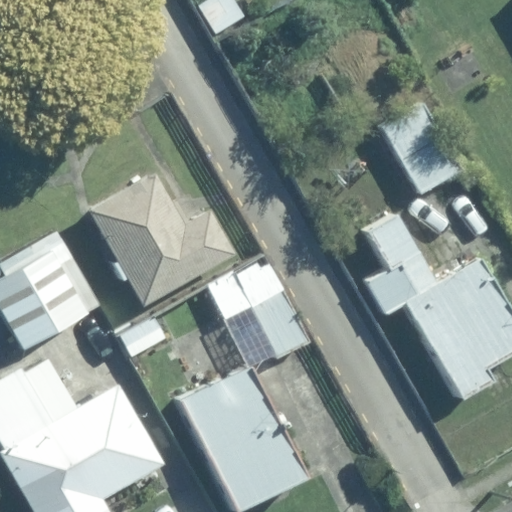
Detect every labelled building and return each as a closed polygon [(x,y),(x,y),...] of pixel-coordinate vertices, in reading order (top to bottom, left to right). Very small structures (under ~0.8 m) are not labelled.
[(213,34),(215,33),(240,15),(229,0),(203,0),(194,7),(213,34)] [(55,137),(62,132),(106,107),(86,72),(34,101),(55,137)] [(374,126),(376,129),(412,188),(455,163),(417,100),(374,126)] [(132,302),(143,296),(227,251),(200,201),(172,216),(148,170),(81,207),(132,302)] [(511,346),(511,323),(469,254),(431,278),(388,209),(359,227),(382,264),(359,278),(380,312),(395,303),(452,395),(484,375),(479,367),(511,346)] [(0,313),(17,345),(29,339),(96,303),(61,238),(0,270),(0,313)] [(203,283),(205,287),(239,364),(268,351),(271,357),(306,341),(282,287),(248,302),(233,270),(203,283)] [(127,356),(129,355),(163,337),(151,315),(116,335),(127,356)] [(0,464),(27,511),(105,511),(96,495),(156,460),(111,381),(71,404),(44,357),(18,372),(14,366),(0,374),(0,464)] [(233,511),(301,479),(245,363),(174,398),(228,511),(233,511)]
